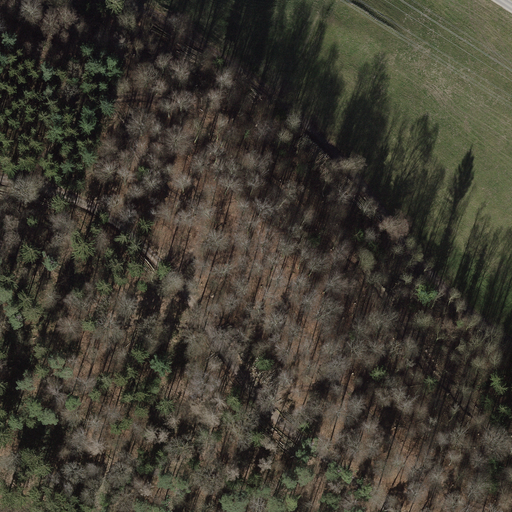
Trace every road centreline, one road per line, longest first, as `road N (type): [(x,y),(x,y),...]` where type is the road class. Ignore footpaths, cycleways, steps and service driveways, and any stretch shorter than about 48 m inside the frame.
road 1 (track): [(117,0),(164,15),(280,97),(365,183),(459,305),(511,341)]
road 2 (track): [(0,177),(104,212),(162,261),(276,417),(393,511)]
